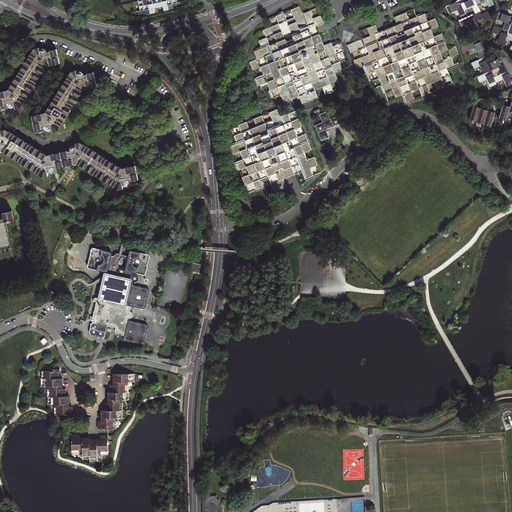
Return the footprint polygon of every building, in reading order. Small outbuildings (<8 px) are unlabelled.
[(137,0),(140,10),(144,9),(145,14),(155,12),(154,7),(163,5),(164,10),(173,8),(172,3),(176,3),(175,0),(137,0)] [(456,0),(446,5),(449,12),(457,8),(460,15),(466,13),(464,9),(461,2),(466,0),(456,0)] [(466,0),(461,2),(464,9),(472,5),(476,12),(481,10),(476,0),(466,0)] [(476,0),(481,10),(486,7),(495,3),(492,0),(476,0)] [(253,69),(261,66),(262,66),(265,73),(264,74),(256,77),(260,85),(267,82),(269,81),(272,89),(270,89),(273,96),(281,93),(281,94),(284,101),(292,98),(291,97),(299,94),(299,95),(302,102),(311,99),(318,96),(315,89),(315,87),(322,84),(323,86),(326,93),(334,90),(330,83),(330,81),(337,78),(335,71),(341,69),(338,61),(335,54),(337,53),(344,50),(341,42),(333,45),(331,41),(324,44),(316,47),(315,44),(322,41),(319,33),(309,38),(306,30),(316,26),(324,23),(321,15),(313,18),(311,18),(308,11),(302,13),(299,6),(291,9),(294,16),(295,18),(287,21),(287,20),(284,12),(276,15),(279,23),(280,24),(272,28),(271,26),(265,28),(268,36),(266,37),(259,40),(262,47),(254,51),(257,58),(250,61),(253,69)] [(493,21),(486,7),(481,10),(476,12),(473,14),(475,19),(482,16),(486,24),(493,21)] [(511,20),(511,15),(499,11),(497,18),(505,21),(503,28),(509,30),(511,20)] [(393,89),(396,97),(402,94),(404,93),(407,101),(415,98),(411,90),(411,89),(419,85),(419,87),(422,94),(430,91),(427,84),(426,82),(434,79),(435,81),(438,88),(445,85),(442,78),(442,76),(449,73),(447,67),(453,64),(450,57),(451,56),(459,53),(455,45),(448,48),(442,32),(434,36),(432,36),(429,29),(431,28),(439,25),(435,17),(428,20),(426,21),(423,13),(409,19),(406,12),(394,16),(398,24),(401,31),(397,33),(394,25),(386,28),(389,36),(382,39),(379,32),(376,24),(368,27),(371,35),(371,37),(363,40),(363,38),(348,44),(351,52),(358,49),(360,48),(363,56),(361,56),(354,59),(357,67),(364,64),(366,63),(373,79),(379,77),(381,76),(384,84),(382,84),(385,91),(392,88),(393,89)] [(475,19),(473,14),(459,20),(462,25),(469,22),(472,30),(479,27),(475,19)] [(506,37),(508,32),(509,30),(503,28),(494,25),(492,30),(500,33),(497,42),(504,44),(506,37)] [(318,30),(316,26),(306,30),(309,38),(319,33),(318,30)] [(382,30),(379,32),(382,39),(389,36),(386,28),(382,30)] [(480,37),(466,44),(469,49),(475,46),(479,54),(478,54),(480,58),(485,56),(488,55),(480,37)] [(47,66),(60,63),(57,49),(50,50),(51,51),(47,52),(47,53),(45,53),(45,51),(43,50),(40,51),(39,47),(35,48),(8,89),(0,91),(0,106),(5,105),(5,104),(8,103),(8,106),(11,108),(15,107),(16,108),(21,107),(47,66)] [(491,70),(487,62),(485,56),(480,58),(471,63),(473,68),(480,64),(484,73),(491,70)] [(491,70),(494,76),(502,72),(508,69),(501,56),(487,62),(491,70)] [(364,64),(371,80),(372,80),(373,79),(366,63),(364,64)] [(511,78),(508,69),(502,72),(494,76),(496,81),(503,78),(507,86),(511,83),(511,78)] [(84,88),(97,85),(94,71),(87,73),(88,74),(85,74),(85,76),(83,76),(82,74),(80,73),(77,74),(76,70),(72,71),(45,112),(32,116),(36,130),(42,128),(42,127),(45,127),(45,126),(47,125),(47,127),(49,129),(52,127),(53,131),(58,130),(84,88)] [(496,81),(494,76),(491,70),(484,73),(477,76),(480,81),(486,78),(490,86),(497,83),(496,81)] [(499,117),(507,119),(510,109),(511,106),(510,105),(503,103),(499,117)] [(477,120),(481,107),(474,104),(469,118),(477,120)] [(477,120),(484,123),(488,109),(481,107),(477,120)] [(265,122),(262,115),(254,118),(257,126),(258,128),(251,131),(250,129),(247,121),(239,124),(242,132),(243,134),(235,137),(237,143),(230,146),(233,154),(240,151),(242,150),(245,158),(243,158),(236,161),(240,169),(247,166),(248,166),(251,173),(250,174),(243,177),(246,184),(253,181),(254,181),(257,188),(264,186),(263,185),(271,182),(272,183),(275,190),(286,186),(283,178),(280,170),(284,169),(287,177),(291,175),(302,170),(305,178),(312,175),(309,168),(310,167),(318,164),(315,156),(307,159),(305,160),(302,152),(304,152),(312,149),(305,133),(298,136),(296,137),(293,129),(295,128),(302,125),(299,117),(292,121),(288,113),(280,116),(280,115),(277,109),(269,112),(272,119),(273,121),(266,124),(265,122)] [(488,109),(484,123),(491,125),(495,111),(488,109)] [(321,140),(329,137),(326,129),(341,123),(338,115),(331,118),(327,110),(320,114),(323,121),(315,125),(321,140)] [(57,168),(64,166),(61,152),(48,155),(6,129),(1,130),(2,134),(0,134),(0,150),(2,151),(43,177),(48,175),(48,172),(51,171),(52,169),(51,167),(53,166),(53,167),(57,166),(57,168)] [(139,179),(135,165),(123,168),(81,142),(77,143),(77,144),(72,145),(71,149),(71,151),(68,151),(67,150),(61,152),(64,166),(76,163),(118,189),(124,188),(123,186),(127,185),(129,182),(129,180),(132,180),(132,181),(139,179)] [(0,222),(5,221),(13,219),(11,210),(1,212),(1,213),(0,213),(0,222)] [(137,273),(144,275),(146,274),(150,256),(149,254),(132,250),(130,252),(126,270),(119,269),(120,267),(119,266),(119,265),(119,261),(121,260),(122,259),(122,258),(122,256),(122,255),(121,254),(120,253),(118,253),(117,253),(116,254),(115,255),(114,256),(112,255),(113,254),(112,252),(94,248),(92,249),(88,266),(89,268),(107,272),(107,275),(106,278),(101,298),(97,297),(95,299),(95,301),(97,302),(93,320),(94,322),(92,323),(90,332),(90,333),(91,334),(92,336),(93,336),(103,338),(105,337),(108,325),(116,327),(116,330),(117,332),(121,334),(122,335),(125,336),(124,339),(125,341),(143,345),(145,343),(149,326),(148,324),(129,320),(129,319),(131,318),(132,318),(133,317),(134,315),(134,313),(132,311),(131,311),(132,306),(144,309),(146,307),(150,290),(148,288),(134,285),(135,282),(136,282),(138,281),(139,281),(140,279),(140,278),(139,276),(138,275),(137,274),(137,273)] [(193,261),(192,264),(197,265),(200,265),(199,272),(202,263),(193,261)] [(55,413),(73,413),(73,410),(73,407),(70,407),(70,397),(67,397),(67,392),(67,389),(63,389),(63,378),(61,378),(61,374),(61,369),(51,369),(51,371),(42,371),(42,379),(42,386),(48,386),(49,405),(55,405),(55,413)] [(135,381),(135,374),(114,375),(114,380),(114,385),(110,385),(110,392),(108,392),(108,399),(108,403),(105,403),(105,411),(102,411),(102,418),(102,421),(98,422),(98,429),(109,428),(117,428),(117,418),(123,418),(123,410),(124,410),(124,403),(123,403),(123,400),(129,399),(130,392),(129,392),(129,385),(128,385),(128,381),(135,381)] [(80,435),(73,435),(73,453),(83,453),(83,459),(91,459),(91,461),(98,461),(98,454),(109,454),(109,435),(101,436),(101,439),(96,439),(91,439),(91,438),(83,438),(80,438),(80,435)] [(204,500),(204,509),(207,509),(207,511),(216,511),(217,510),(221,510),(221,506),(219,506),(219,499),(217,500),(217,496),(207,496),(207,500),(204,500)] [(298,503),(298,511),(324,511),(324,502),(298,503)]
